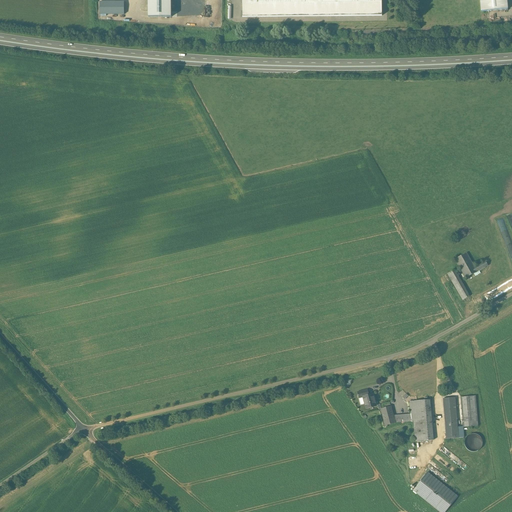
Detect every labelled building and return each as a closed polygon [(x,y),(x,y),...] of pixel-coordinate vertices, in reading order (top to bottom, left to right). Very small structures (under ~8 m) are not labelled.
[(98,0),(99,14),(124,13),(123,0),(98,0)] [(148,0),(148,17),(171,17),(171,0),(148,0)] [(242,0),(243,18),(382,16),(381,0),(242,0)] [(479,0),(481,12),(508,10),(507,0),(479,0)] [(466,253),(456,259),(466,278),(488,266),(485,261),(476,266),(475,265),(474,266),(466,253)] [(449,273),(461,300),(469,297),(456,269),(449,273)] [(363,397),(369,395),(367,390),(357,393),(359,398),(363,397)] [(369,395),(363,397),(364,401),(363,402),(364,404),(365,405),(366,409),(376,406),(373,394),(369,395)] [(475,396),(461,397),(463,427),(478,426),(475,396)] [(443,399),(444,414),(456,413),(455,398),(443,399)] [(409,402),(410,415),(411,422),(413,422),(415,442),(433,440),(430,400),(409,402)] [(390,407),(381,409),(381,410),(382,410),(384,419),(385,426),(395,423),(411,422),(410,415),(399,416),(399,417),(393,417),(390,407)] [(458,432),(456,413),(444,414),(446,433),(458,432)] [(484,445),(477,432),(466,438),(473,451),(484,445)] [(445,511),(457,497),(427,473),(413,490),(441,511),(445,511)]
